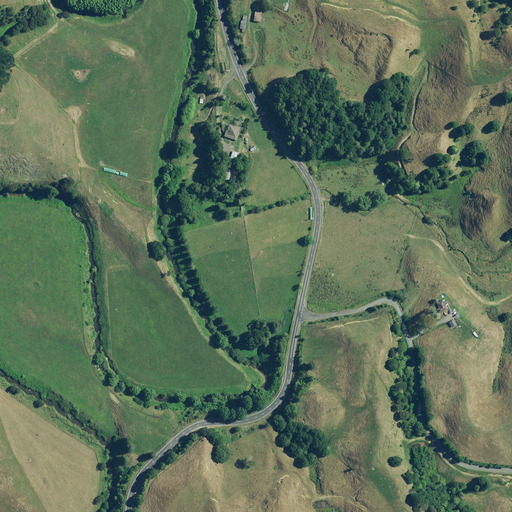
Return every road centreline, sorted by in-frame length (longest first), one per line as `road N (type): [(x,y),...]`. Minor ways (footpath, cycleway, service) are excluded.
road 1 (tertiary): [(300,317),(318,198),(241,71),(220,0)]
road 2 (unclassified): [(511,471),(464,462),(431,429),(401,302),(376,299),(300,317)]
road 3 (tertiary): [(130,511),(142,472),(188,430),(275,406),(300,317)]
